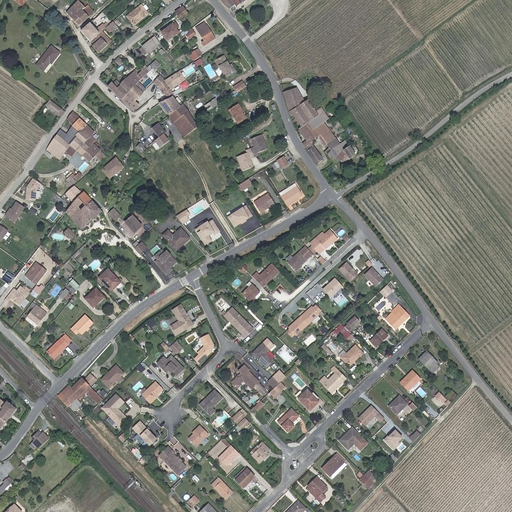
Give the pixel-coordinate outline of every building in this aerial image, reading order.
[(78,0),(67,13),(78,26),(94,13),(87,6),(89,4),(84,0),(78,0)] [(141,4),(127,16),(134,24),(148,13),(141,4)] [(190,12),(185,4),(177,9),(183,17),(190,12)] [(114,20),(107,26),(111,31),(118,25),(114,20)] [(181,30),(174,21),(163,30),(169,38),(181,30)] [(209,24),(207,21),(200,26),(208,38),(205,40),(208,43),(218,36),(210,24),(209,24)] [(97,35),(102,31),(106,27),(105,25),(98,31),(91,23),(82,30),(91,40),(97,35)] [(198,32),(195,28),(191,30),(188,32),(192,37),(198,32)] [(110,39),(102,31),(97,35),(100,38),(93,45),(99,53),(109,44),(106,42),(110,39)] [(162,41),(158,35),(142,46),(147,52),(162,41)] [(62,50),(53,43),(45,55),(39,62),(45,68),(52,60),(54,61),(62,50)] [(199,56),(205,52),(201,47),(196,51),(199,56)] [(125,58),(121,54),(117,58),(121,62),(125,58)] [(232,69),(227,61),(226,62),(223,56),(215,60),(219,66),(220,66),(221,68),(217,70),(217,72),(219,76),(220,76),(225,73),(227,76),(236,71),(234,68),(232,69)] [(149,71),(147,69),(143,67),(140,70),(141,71),(146,75),(149,71)] [(133,71),(126,79),(135,86),(139,83),(144,77),(139,73),(138,75),(133,71)] [(170,89),(173,87),(184,79),(180,72),(171,78),(162,84),(167,91),(168,90),(170,89)] [(135,86),(126,79),(120,85),(117,89),(114,84),(112,83),(109,86),(123,99),(135,86)] [(243,88),(239,82),(233,86),(237,92),(243,88)] [(135,86),(123,99),(134,110),(140,104),(136,100),(143,93),(146,89),(139,83),(135,86)] [(168,90),(172,96),(175,94),(177,93),(173,87),(170,89),(168,90)] [(305,102),(297,88),(290,90),(294,99),(292,102),(287,104),(290,112),(305,102)] [(294,99),(290,90),(283,93),(287,104),(292,102),(294,99)] [(334,101),(326,90),(325,92),(325,93),(324,94),(331,103),(334,101)] [(172,113),(186,102),(184,99),(181,101),(175,94),(172,96),(162,101),(172,113)] [(219,96),(214,100),(217,105),(222,102),(219,96)] [(294,115),(302,128),(310,123),(315,129),(323,123),(333,116),(328,110),(328,109),(323,113),(319,116),(316,112),(308,100),(306,102),(305,102),(290,112),(292,117),(294,115)] [(64,111),(50,101),(46,106),(60,116),(64,111)] [(190,108),(186,102),(172,113),(180,124),(187,135),(200,124),(197,119),(190,108)] [(241,108),(238,104),(230,110),(238,123),(246,118),(242,112),(240,109),(241,108)] [(74,125),(80,119),(73,112),(68,119),(74,125)] [(80,119),(74,125),(73,126),(73,127),(88,140),(84,145),(89,150),(94,144),(97,141),(94,138),(95,136),(93,135),(95,133),(80,119)] [(163,136),(158,139),(164,146),(172,139),(167,133),(169,132),(161,122),(155,127),(163,136)] [(310,123),(302,128),(300,129),(308,140),(303,144),(306,148),(313,144),(313,142),(312,141),(320,136),(327,145),(335,139),(323,123),(315,129),(310,123)] [(63,140),(71,146),(78,152),(84,145),(88,140),(73,127),(67,135),(63,140)] [(67,135),(60,130),(57,135),(58,135),(63,140),(67,135)] [(270,146),(264,132),(254,136),(257,144),(249,147),(250,149),(239,154),(245,168),(256,164),(253,156),(260,153),(259,151),(270,146)] [(71,146),(63,140),(58,135),(47,150),(61,160),(65,153),(71,146)] [(345,141),(341,135),(335,139),(340,145),(345,141)] [(335,148),(340,145),(335,139),(327,145),(330,148),(325,152),(327,155),(329,153),(335,148)] [(340,145),(335,148),(339,153),(336,155),(337,157),(338,156),(342,163),(355,156),(345,141),(340,145)] [(140,142),(136,147),(142,152),(146,147),(140,142)] [(94,144),(89,150),(83,156),(91,162),(97,156),(103,161),(108,156),(94,144)] [(313,144),(306,148),(307,151),(315,163),(316,165),(323,158),(313,147),(313,144)] [(89,150),(84,145),(78,152),(83,156),(89,150)] [(65,153),(61,160),(60,162),(67,167),(73,158),(78,152),(71,146),(65,153)] [(339,153),(335,148),(329,153),(332,158),(336,155),(339,153)] [(292,160),(287,152),(281,157),(286,164),(292,160)] [(126,164),(118,156),(105,167),(113,176),(126,164)] [(254,181),(250,175),(239,182),(243,188),(254,181)] [(44,181),(36,176),(30,185),(28,197),(38,198),(39,189),(44,181)] [(304,192),(297,180),(281,190),(288,201),(292,199),(293,201),(299,197),(298,195),(300,194),(304,192)] [(89,203),(94,198),(86,189),(84,191),(76,184),(67,191),(76,200),(80,195),(89,203)] [(274,201),(269,193),(255,201),(261,212),(268,207),(267,205),(274,201)] [(104,208),(94,198),(89,203),(80,195),(76,200),(68,209),(84,226),(104,208)] [(26,205),(18,200),(11,210),(10,209),(6,214),(16,220),(26,205)] [(124,213),(117,206),(112,211),(119,218),(124,213)] [(247,206),(233,215),(235,219),(232,221),(236,226),(242,222),(246,220),(253,215),(247,206)] [(180,211),(173,216),(179,224),(186,220),(184,217),(180,211)] [(144,223),(135,213),(127,220),(131,224),(132,224),(133,225),(132,226),(136,231),(144,223)] [(208,223),(199,227),(202,231),(198,233),(205,244),(211,240),(208,235),(213,232),(215,235),(219,232),(213,221),(208,223)] [(0,242),(10,229),(1,223),(0,223),(0,242)] [(78,233),(72,227),(68,231),(74,237),(78,233)] [(189,238),(181,229),(172,236),(168,231),(164,235),(176,249),(189,238)] [(339,238),(331,229),(319,240),(317,238),(313,242),(321,252),(326,248),(327,248),(339,238)] [(163,252),(161,250),(154,256),(157,259),(154,261),(155,262),(159,258),(159,256),(163,252)] [(175,261),(166,250),(163,252),(159,256),(159,258),(155,262),(165,273),(169,270),(166,267),(167,266),(168,267),(169,266),(175,261)] [(307,260),(300,252),(288,263),(295,270),(300,265),(301,266),(307,260)] [(39,264),(36,261),(24,275),(27,278),(39,264)] [(359,275),(348,263),(341,270),(351,282),(359,275)] [(35,284),(47,271),(39,264),(27,278),(35,284)] [(248,271),(242,264),(237,268),(244,275),(248,271)] [(280,271),(273,264),(261,276),(257,273),(254,277),(264,287),(280,271)] [(384,280),(374,269),(366,276),(377,287),(384,280)] [(8,270),(3,277),(11,282),(15,275),(8,270)] [(122,279),(113,270),(104,278),(114,288),(122,279)] [(331,297),(343,286),(336,278),(324,289),(331,297)] [(69,282),(76,289),(80,285),(73,279),(69,282)] [(42,292),(46,287),(41,283),(37,287),(42,292)] [(262,291),(254,284),(244,294),(252,301),(262,291)] [(72,289),(68,286),(62,293),(66,296),(72,289)] [(388,297),(394,291),(389,286),(383,291),(388,297)] [(20,287),(17,292),(14,289),(8,296),(4,301),(7,303),(11,298),(19,305),(29,294),(28,293),(24,290),(20,287)] [(36,299),(42,292),(37,287),(31,295),(36,299)] [(106,294),(98,287),(87,297),(96,305),(99,303),(98,302),(106,294)] [(37,305),(33,302),(28,307),(33,310),(37,305)] [(295,334),(319,313),(318,312),(321,310),(316,304),(313,307),(312,305),(288,326),(289,328),(286,330),(291,336),(294,333),(295,334)] [(40,308),(37,305),(33,310),(27,317),(37,325),(43,318),(37,312),(40,308)] [(195,325),(182,305),(174,311),(186,330),(195,325)] [(395,316),(402,309),(399,306),(392,312),(393,313),(395,316)] [(46,314),(40,308),(37,312),(43,318),(46,314)] [(253,327),(252,328),(249,325),(251,324),(235,308),(227,316),(233,322),(234,320),(237,323),(239,322),(242,325),(240,326),(244,330),(243,332),(248,337),(256,329),(253,327)] [(409,317),(402,309),(395,316),(393,313),(386,319),(395,330),(409,317)] [(80,332),(82,334),(94,323),(87,315),(72,329),(77,334),(80,332)] [(355,329),(363,322),(359,317),(348,327),(352,332),(356,329),(355,329)] [(240,326),(242,325),(239,322),(237,323),(234,320),(233,322),(243,332),(244,330),(240,326)] [(390,336),(384,330),(372,341),(378,347),(390,336)] [(67,334),(62,339),(69,345),(73,341),(67,334)] [(199,364),(212,352),(213,350),(212,348),(212,346),(214,345),(209,335),(201,338),(205,346),(204,347),(198,353),(199,355),(195,359),(199,364)] [(62,339),(62,338),(48,353),(55,360),(69,345),(62,339)] [(322,347),(331,355),(338,348),(329,339),(322,347)] [(183,349),(176,342),(170,348),(177,355),(183,349)] [(272,361),(265,354),(269,350),(262,344),(254,352),(254,356),(265,367),(272,361)] [(364,353),(356,345),(348,353),(344,357),(348,361),(351,365),(364,353)] [(271,350),(268,353),(273,359),(276,356),(271,350)] [(438,362),(427,351),(419,359),(433,372),(440,366),(437,363),(438,362)] [(185,369),(172,356),(168,361),(165,357),(158,364),(168,374),(171,371),(172,370),(174,372),(178,376),(185,369)] [(260,382),(249,372),(250,371),(245,365),(239,371),(242,373),(243,375),(241,377),(238,377),(232,383),(238,389),(242,385),(242,383),(244,381),(248,385),(253,389),(260,382)] [(102,380),(107,385),(118,375),(122,371),(118,367),(112,373),(111,371),(102,380)] [(347,378),(336,367),(333,370),(336,373),(325,385),(332,392),(337,387),(338,388),(345,381),(344,381),(347,378)] [(421,379),(413,371),(401,383),(409,391),(419,380),(421,379)] [(91,386),(98,379),(91,372),(84,379),(91,386)] [(280,383),(274,377),(269,383),(274,388),(276,387),(280,383)] [(88,389),(91,386),(84,379),(81,382),(88,389)] [(81,382),(73,389),(80,396),(88,389),(81,382)] [(157,396),(164,390),(156,382),(142,395),(150,403),(157,396)] [(280,383),(276,387),(281,391),(285,388),(280,383)] [(70,407),(71,406),(80,396),(73,389),(71,386),(60,396),(70,407)] [(88,392),(93,388),(91,386),(88,389),(80,396),(81,397),(82,398),(88,392)] [(281,391),(276,387),(274,388),(269,393),(275,399),(282,392),(281,391)] [(93,388),(88,392),(98,403),(103,398),(100,396),(97,393),(93,388)] [(213,408),(223,398),(216,390),(209,397),(210,397),(208,399),(208,400),(202,405),(209,412),(213,408)] [(322,402),(310,390),(301,399),(313,410),(322,402)] [(458,395),(453,390),(447,396),(452,401),(458,395)] [(443,397),(439,392),(435,396),(439,401),(443,397)] [(8,401),(1,395),(0,395),(0,398),(7,403),(8,401)] [(128,419),(119,410),(125,403),(117,395),(103,409),(120,426),(128,419)] [(151,404),(158,397),(157,396),(150,403),(151,404)] [(407,404),(400,396),(389,406),(397,414),(407,404)] [(202,405),(208,400),(208,399),(210,397),(209,397),(201,404),(202,405)] [(0,416),(7,422),(17,409),(8,401),(7,403),(0,398),(0,416)] [(266,405),(263,402),(256,408),(259,412),(266,405)] [(384,419),(372,407),(360,419),(367,425),(375,416),(381,422),(384,419)] [(302,417),(294,409),(281,423),(290,432),(296,426),(294,424),(302,417)] [(239,423),(246,417),(241,412),(234,418),(239,423)] [(154,434),(141,421),(134,428),(147,441),(154,434)] [(197,446),(209,434),(201,425),(198,428),(199,429),(194,434),(189,439),(197,446)] [(362,437),(354,428),(340,442),(349,450),(362,437)] [(401,443),(399,441),(403,437),(395,429),(384,440),(394,450),(401,443)] [(41,449),(50,439),(45,433),(43,435),(42,434),(40,431),(33,438),(36,440),(34,442),(41,449)] [(420,435),(416,431),(410,438),(413,442),(420,435)] [(142,441),(135,434),(132,437),(139,444),(142,441)] [(269,450),(262,443),(260,445),(262,447),(260,449),(256,453),(254,455),(261,462),(265,459),(263,458),(268,453),(267,452),(269,450)] [(160,459),(167,453),(164,449),(157,456),(160,459)] [(178,458),(175,455),(176,454),(173,451),(163,459),(179,475),(187,468),(182,463),(178,458)] [(345,463),(338,455),(324,468),(331,476),(345,463)] [(256,476),(248,469),(237,479),(244,487),(256,476)] [(362,476),(368,483),(372,479),(369,476),(370,475),(366,472),(362,476)] [(370,484),(368,483),(362,476),(361,476),(357,480),(365,488),(370,484)] [(0,487),(0,494),(11,483),(6,479),(3,482),(4,483),(0,487)] [(328,488),(320,479),(315,483),(313,482),(309,486),(310,487),(308,489),(311,491),(313,489),(319,496),(318,498),(322,502),(327,498),(323,493),(328,488)] [(227,492),(216,480),(208,488),(219,499),(227,492)] [(319,496),(313,489),(311,491),(318,498),(319,496)] [(197,502),(193,497),(189,501),(194,506),(197,502)] [(304,511),(307,509),(299,501),(288,511),(304,511)] [(218,511),(210,503),(200,511),(218,511)]
